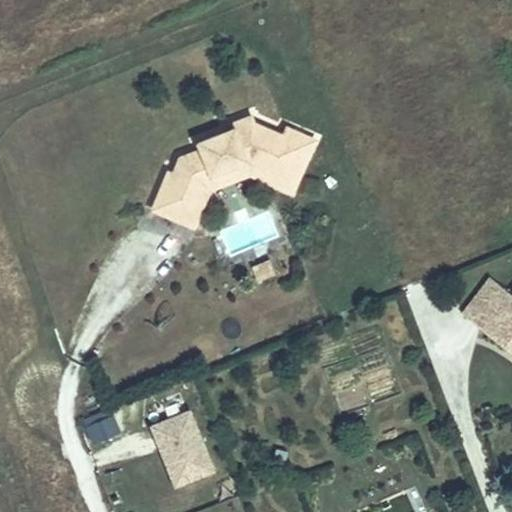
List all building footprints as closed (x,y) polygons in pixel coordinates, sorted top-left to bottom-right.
[(154,212),(195,227),(206,198),(203,192),(200,185),(204,177),(233,164),(237,171),(247,167),(249,171),(272,180),(276,172),(296,180),(313,136),(289,126),(286,134),(279,132),(250,121),(248,115),(228,124),(230,128),(233,136),(224,140),(221,132),(197,143),(200,151),(179,160),(173,174),(169,172),(154,212)] [(289,126),(282,124),(279,132),(286,134),(289,126)] [(230,128),(221,132),(224,140),(233,136),(230,128)] [(200,185),(203,192),(213,188),(242,175),(249,171),(247,167),(237,171),(233,164),(204,177),(200,185)] [(296,180),(276,172),(272,180),(293,188),(296,180)] [(275,259),(258,267),(263,278),(280,270),(275,259)] [(511,292),(510,295),(487,277),(458,313),(482,332),(492,321),(511,336),(511,292)] [(511,336),(492,321),(482,332),(511,356),(511,336)] [(192,409),(148,425),(172,489),(215,473),(192,409)] [(113,414),(108,416),(116,435),(120,433),(113,414)] [(92,444),(116,435),(108,416),(85,425),(92,444)]
